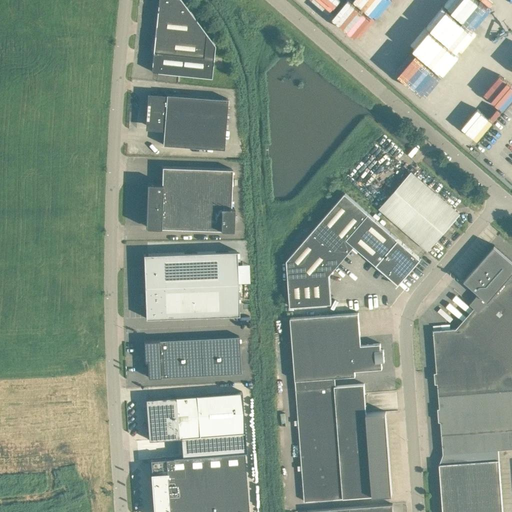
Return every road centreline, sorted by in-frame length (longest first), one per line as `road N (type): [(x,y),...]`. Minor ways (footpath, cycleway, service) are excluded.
road 1 (unclassified): [(128,0),(112,246),(122,511)]
road 2 (unclassified): [(419,511),(407,316),(504,197)]
road 3 (unclassified): [(275,0),(504,197)]
road 4 (unknown): [(418,497),(294,497),(282,398)]
